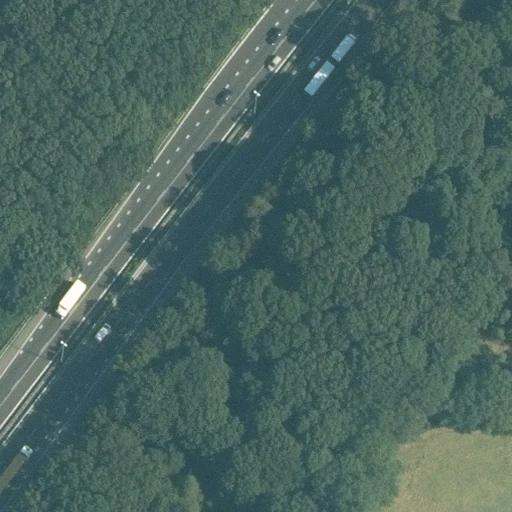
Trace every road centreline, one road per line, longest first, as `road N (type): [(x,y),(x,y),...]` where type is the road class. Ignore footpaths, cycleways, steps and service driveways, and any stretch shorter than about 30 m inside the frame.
road 1 (motorway): [(0,476),(376,0)]
road 2 (motorway): [(315,0),(0,404)]
